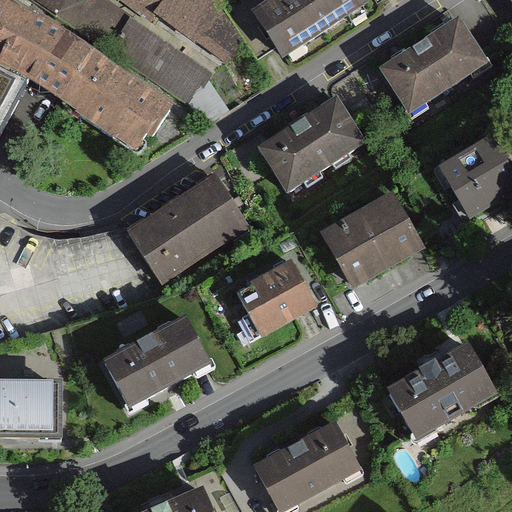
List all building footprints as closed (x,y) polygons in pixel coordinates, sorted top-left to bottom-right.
[(30,0),(188,104),(211,69),(106,0),(30,0)] [(369,0),(276,0),(256,13),(287,60),(373,5),(369,0)] [(155,108),(0,15),(0,77),(21,90),(127,154),(155,108)] [(465,22),(384,73),(413,119),(494,67),(465,22)] [(0,128),(21,90),(0,77),(0,128)] [(341,102),(263,151),(292,197),(370,148),(341,102)] [(511,149),(504,135),(447,168),(477,219),(511,199),(511,149)] [(216,179),(130,232),(163,286),(250,232),(216,179)] [(400,195),(327,236),(358,291),(431,250),(400,195)] [(65,261),(123,252),(120,235),(62,244),(65,261)] [(0,333),(75,318),(61,252),(25,256),(0,246),(0,333)] [(291,265),(237,295),(263,342),(316,312),(291,265)] [(189,322),(109,365),(135,412),(215,369),(189,322)] [(477,344),(391,389),(421,445),(506,399),(477,344)] [(0,442),(63,444),(64,384),(0,382),(0,442)] [(295,511),(367,476),(342,425),(258,467),(280,511),(295,511)] [(216,511),(206,491),(160,511),(216,511)]
